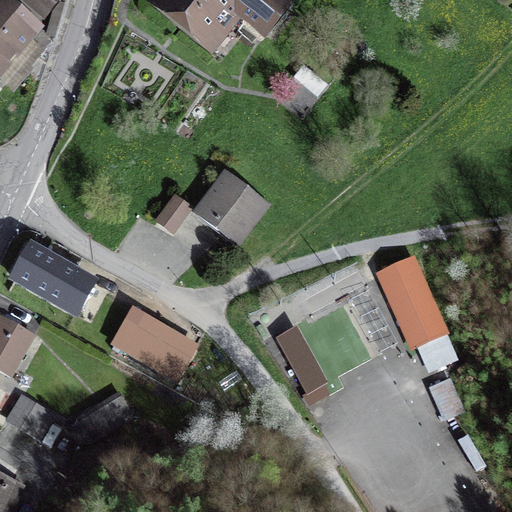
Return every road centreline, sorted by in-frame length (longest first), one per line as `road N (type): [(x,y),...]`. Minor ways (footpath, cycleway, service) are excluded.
road 1 (track): [(511,224),(411,235),(252,276),(197,309)]
road 2 (track): [(348,511),(262,386),(197,309)]
road 3 (residential): [(13,196),(197,309)]
road 4 (tertiary): [(93,0),(13,196)]
